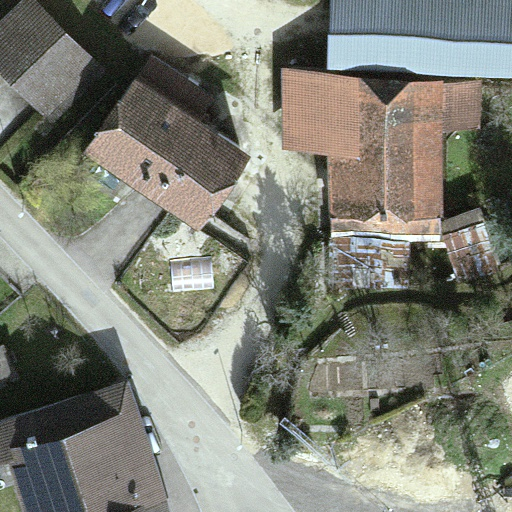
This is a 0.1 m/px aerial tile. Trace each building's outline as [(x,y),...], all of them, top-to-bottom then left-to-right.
[(29,0),(25,0),(0,24),(0,73),(38,113),(90,63),(29,0)] [(511,0),(319,0),(318,61),(511,66),(511,0)] [(466,75),(274,72),(273,140),(320,141),(319,225),(425,226),(426,132),(465,132),(466,75)] [(117,86),(72,155),(187,229),(232,160),(117,86)] [(149,511),(119,388),(0,418),(0,470),(10,468),(21,511),(149,511)]
